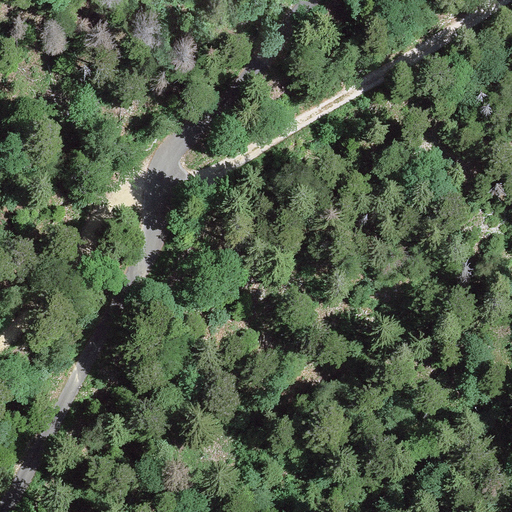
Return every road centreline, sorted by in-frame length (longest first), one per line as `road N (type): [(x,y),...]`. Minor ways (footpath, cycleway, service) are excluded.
road 1 (unclassified): [(6,511),(127,296),(151,241),(165,163),(315,0)]
road 2 (track): [(0,343),(56,292),(93,233),(128,198),(156,195),(420,45),(481,0)]
